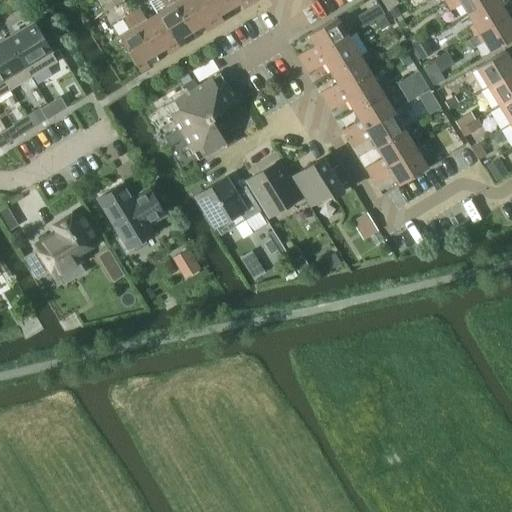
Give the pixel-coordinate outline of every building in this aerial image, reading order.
[(160,0),(165,8),(154,14),(176,49),(185,43),(181,37),(190,31),(172,0),(160,0)] [(172,0),(190,31),(201,24),(205,31),(212,26),(196,0),(172,0)] [(196,0),(212,26),(222,20),(218,14),(228,8),(222,0),(196,0)] [(222,0),(228,8),(238,1),(242,8),(250,3),(248,0),(222,0)] [(396,0),(381,0),(387,9),(397,0),(396,0)] [(446,0),(444,1),(447,6),(450,10),(460,4),(466,13),(488,0),(446,0)] [(462,30),(467,38),(506,15),(500,5),(506,1),(505,0),(488,0),(466,13),(472,23),(462,30)] [(377,3),(366,10),(373,21),(383,14),(377,3)] [(395,8),(389,12),(393,20),(400,16),(395,8)] [(138,9),(130,14),(154,53),(164,47),(168,53),(176,49),(154,14),(145,20),(138,9)] [(154,53),(130,14),(121,19),(128,30),(117,37),(138,71),(148,65),(144,59),(154,53)] [(511,24),(506,15),(467,38),(472,47),(482,41),(489,51),(511,37),(511,24)] [(383,16),(374,21),(381,31),(390,26),(383,16)] [(296,55),(302,63),(314,56),(347,35),(336,17),(307,34),(313,44),(296,55)] [(32,22),(8,37),(31,76),(56,62),(32,22)] [(415,34),(406,39),(412,48),(413,47),(420,42),(415,34)] [(324,62),(330,72),(359,54),(347,35),(314,56),(302,63),(307,72),(324,62)] [(31,76),(8,37),(0,41),(0,70),(11,89),(31,76)] [(420,42),(413,47),(420,59),(421,60),(432,54),(424,40),(420,42)] [(396,47),(383,53),(387,61),(400,54),(396,47)] [(475,68),(486,86),(511,69),(511,57),(510,59),(504,50),(474,67),(475,68)] [(319,92),(324,100),(369,72),(359,54),(330,72),(336,82),(319,92)] [(433,62),(423,68),(432,84),(434,87),(445,80),(440,73),(433,62)] [(511,69),(486,86),(498,106),(511,96),(511,69)] [(0,70),(0,95),(11,89),(0,70)] [(165,105),(178,127),(164,136),(170,146),(184,137),(198,159),(224,143),(227,147),(236,141),(225,124),(224,125),(216,112),(236,99),(219,72),(197,85),(192,78),(183,84),(188,91),(165,105)] [(346,99),(352,109),(381,91),(369,72),(324,100),(330,109),(346,99)] [(418,72),(404,80),(415,98),(417,97),(429,90),(418,72)] [(342,130),(347,138),(360,130),(392,109),(381,91),(352,109),(358,119),(342,130)] [(454,96),(444,102),(448,108),(457,102),(454,96)] [(511,96),(498,106),(509,124),(511,122),(511,96)] [(59,97),(48,104),(54,115),(66,108),(59,97)] [(434,99),(423,106),(427,113),(428,115),(440,108),(439,106),(434,99)] [(48,104),(39,109),(46,120),(54,115),(48,104)] [(369,136),(375,147),(404,129),(392,109),(360,130),(347,138),(352,147),(369,136)] [(462,116),(454,121),(459,129),(466,125),(462,116)] [(466,125),(459,129),(463,136),(476,128),(472,121),(466,125)] [(12,125),(5,130),(12,140),(19,136),(12,125)] [(364,167),(369,175),(414,147),(404,129),(375,147),(381,157),(364,167)] [(5,130),(0,132),(0,147),(12,140),(5,130)] [(479,143),(471,148),(478,161),(486,156),(479,143)] [(414,147),(369,175),(375,184),(392,174),(398,184),(427,167),(414,147)] [(291,176),(296,185),(305,199),(308,205),(330,192),(332,197),(343,190),(340,186),(330,170),(322,157),(291,176)] [(498,158),(486,165),(490,173),(502,165),(498,158)] [(305,199),(296,185),(292,188),(275,161),(248,178),(272,215),(296,200),(298,203),(305,199)] [(337,165),(330,170),(340,186),(347,182),(337,165)] [(200,192),(195,195),(214,226),(215,225),(220,233),(234,225),(231,220),(229,217),(239,210),(244,219),(249,216),(257,211),(260,209),(244,185),(234,191),(224,177),(210,186),(200,192)] [(147,225),(164,215),(147,188),(131,198),(122,183),(96,199),(119,236),(116,238),(125,254),(144,242),(142,239),(152,233),(147,225)] [(17,225),(6,208),(0,211),(0,216),(8,230),(17,225)] [(23,257),(36,279),(51,270),(54,276),(79,261),(75,254),(96,241),(77,210),(54,225),(58,232),(36,245),(38,248),(23,257)] [(367,214),(356,221),(366,237),(377,229),(367,214)] [(108,250),(97,256),(113,281),(123,274),(108,250)] [(186,250),(173,257),(177,264),(190,256),(186,250)] [(342,261),(336,250),(326,256),(333,266),(342,261)] [(296,277),(289,266),(281,271),(288,282),(296,277)]
